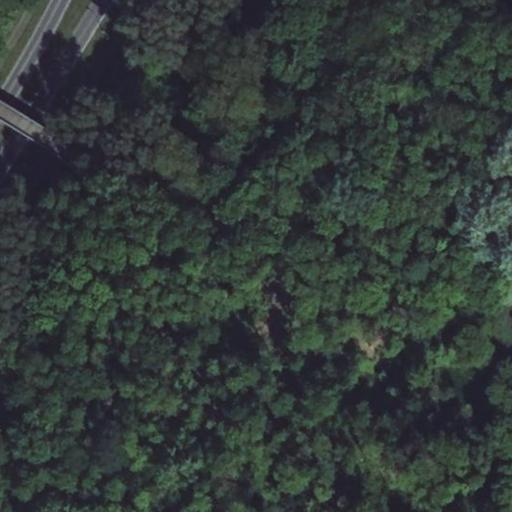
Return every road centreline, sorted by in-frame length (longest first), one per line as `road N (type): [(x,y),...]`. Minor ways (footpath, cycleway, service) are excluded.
road 1 (secondary): [(0,176),(105,0)]
road 2 (secondary): [(60,0),(0,107)]
